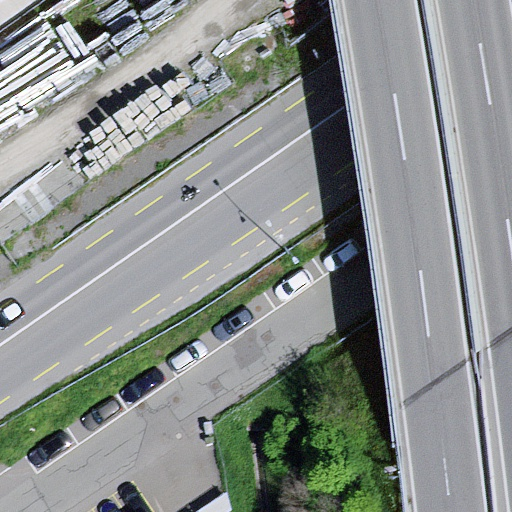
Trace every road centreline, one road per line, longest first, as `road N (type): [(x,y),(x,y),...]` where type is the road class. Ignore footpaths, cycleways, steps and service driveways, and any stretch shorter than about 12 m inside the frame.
road 1 (primary): [(0,348),(501,0)]
road 2 (unclassified): [(32,511),(511,177)]
road 3 (motorway): [(379,0),(450,511)]
road 4 (motorway): [(511,245),(473,0)]
